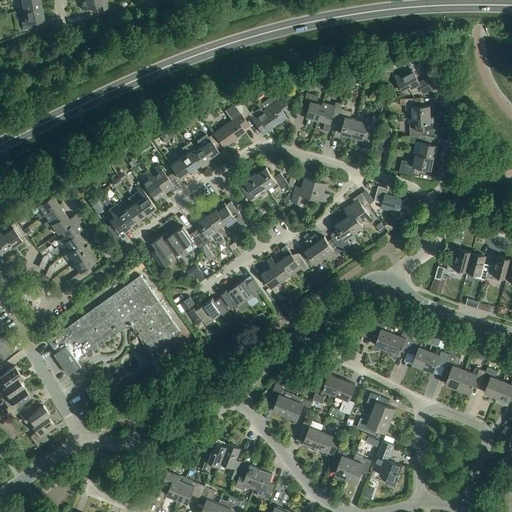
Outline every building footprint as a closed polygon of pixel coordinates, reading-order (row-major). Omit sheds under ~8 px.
[(21,0),(24,11),(41,7),(39,0),(21,0)] [(79,0),(83,10),(93,7),(94,13),(108,9),(105,0),(79,0)] [(41,7),(24,11),(25,17),(20,18),(23,30),(35,27),(34,22),(44,20),(41,7)] [(394,72),(397,70),(393,62),(389,63),(394,72)] [(394,76),(402,91),(409,88),(412,93),(420,89),(421,91),(425,93),(432,89),(426,78),(419,82),(412,70),(403,75),(401,72),(394,76)] [(313,84),(315,76),(308,74),(306,82),(313,84)] [(304,92),(306,82),(301,81),(298,90),(304,92)] [(264,109),(263,110),(270,120),(275,126),(287,118),(281,110),(287,106),(275,89),(269,93),(271,96),(267,99),(267,100),(261,104),(264,109)] [(265,97),(260,91),(254,96),(258,101),(265,97)] [(364,96),(369,99),(372,95),(368,91),(364,96)] [(318,122),(318,120),(322,104),(317,103),(319,96),(307,92),(302,108),(308,109),(306,118),(318,122)] [(412,118),(415,118),(430,117),(430,105),(421,106),(420,98),(405,99),(405,110),(412,109),(412,118)] [(233,104),(244,118),(248,115),(263,135),(275,126),(270,120),(263,110),(255,115),(252,110),(249,112),(242,101),(235,106),(233,104)] [(337,121),(341,109),(342,104),(336,102),(335,106),(323,102),(322,104),(318,120),(325,122),(323,130),(329,132),(331,123),(331,122),(332,119),(337,121)] [(213,134),(222,145),(223,148),(245,132),(243,129),(249,126),(244,118),(233,104),(225,110),(232,120),(213,133),(213,134)] [(340,134),(351,137),(356,119),(350,118),(352,112),(341,109),(337,121),(343,122),(340,134)] [(356,119),(351,137),(351,138),(363,141),(363,138),(367,139),(371,127),(376,128),(379,118),(373,116),(372,118),(365,116),(364,121),(356,119)] [(410,136),(419,136),(422,136),(422,129),(434,129),(433,117),(430,117),(415,118),(415,124),(409,125),(410,136)] [(210,140),(201,147),(211,161),(221,155),(217,149),(222,145),(213,134),(208,138),(210,140)] [(421,143),(419,154),(434,158),(436,159),(439,146),(433,145),(435,137),(426,135),(422,136),(419,136),(418,142),(421,143)] [(190,142),(185,145),(199,165),(202,168),(211,161),(201,147),(196,150),(190,142)] [(186,154),(180,158),(189,171),(192,175),(195,172),(193,169),(199,165),(185,145),(181,148),(186,154)] [(399,172),(413,175),(415,167),(431,170),(434,158),(419,154),(415,153),(413,162),(402,160),(399,172)] [(189,171),(180,158),(170,165),(180,180),(187,175),(186,173),(189,171)] [(158,173),(153,176),(164,193),(170,189),(173,192),(181,186),(172,173),(167,177),(158,164),(154,167),(158,173)] [(266,167),(257,174),(266,187),(267,189),(272,186),(276,193),(288,184),(281,173),(274,178),(266,167)] [(166,196),(164,193),(153,176),(149,171),(145,174),(149,179),(143,183),(155,200),(161,195),(163,198),(166,196)] [(266,187),(257,174),(256,172),(244,181),(244,182),(239,185),(250,201),(256,197),(254,195),(266,187)] [(320,181),(315,180),(310,198),(327,202),(329,194),(324,192),(326,183),(334,185),(335,179),(322,175),(320,181)] [(310,198),(315,180),(304,177),(300,190),(294,188),(291,201),(299,204),(302,195),(310,198)] [(118,178),(112,182),(116,187),(121,183),(118,178)] [(137,191),(132,195),(145,215),(147,218),(151,215),(149,212),(155,208),(139,185),(135,188),(137,191)] [(380,208),(398,213),(403,198),(387,194),(388,188),(378,186),(374,201),(382,203),(380,208)] [(40,218),(45,215),(59,204),(54,199),(58,196),(55,193),(38,205),(42,210),(37,214),(40,218)] [(101,193),(88,201),(98,214),(103,210),(98,202),(105,197),(101,193)] [(355,202),(349,206),(361,223),(366,219),(370,224),(374,221),(364,207),(369,204),(361,193),(353,199),(355,202)] [(132,204),(126,209),(138,225),(141,222),(139,219),(145,215),(132,195),(128,198),(132,204)] [(224,203),(216,209),(225,223),(228,226),(236,220),(242,229),(248,225),(231,201),(226,205),(224,203)] [(47,227),(51,224),(65,214),(61,208),(64,206),(62,202),(59,204),(45,215),(48,220),(44,223),(47,227)] [(117,204),(113,207),(128,229),(133,225),(135,228),(139,226),(138,225),(126,209),(122,211),(117,204)] [(348,215),(344,219),(354,233),(363,226),(361,223),(349,206),(348,205),(344,208),(348,215)] [(213,211),(207,215),(220,234),(224,231),(220,226),(225,223),(216,209),(214,206),(211,208),(213,211)] [(128,229),(113,207),(108,210),(114,217),(110,220),(107,217),(102,220),(113,237),(118,233),(122,238),(125,236),(123,233),(128,229)] [(58,234),(61,231),(79,218),(76,214),(69,219),(65,214),(51,224),(58,234)] [(220,234),(207,215),(197,222),(208,237),(212,234),(220,244),(225,241),(220,234)] [(60,244),(78,232),(82,229),(78,224),(81,221),(79,218),(61,231),(64,235),(57,240),(60,244)] [(339,233),(333,238),(342,250),(351,244),(347,239),(354,234),(354,233),(344,219),(334,226),(339,233)] [(12,228),(2,235),(11,248),(12,250),(23,242),(21,239),(25,235),(15,221),(10,225),(12,228)] [(385,229),(381,223),(376,226),(380,233),(385,229)] [(183,226),(173,233),(184,248),(190,244),(194,249),(197,246),(201,247),(202,247),(206,244),(202,239),(196,244),(183,226)] [(24,230),(28,235),(32,233),(28,227),(24,230)] [(0,253),(1,255),(11,248),(2,235),(1,232),(0,232),(0,253)] [(67,246),(70,250),(81,243),(88,239),(85,236),(82,238),(78,232),(60,244),(63,249),(67,246)] [(166,233),(162,236),(174,254),(180,250),(185,257),(189,254),(184,248),(173,233),(168,237),(166,233)] [(315,234),(310,237),(325,258),(335,252),(336,254),(342,250),(333,238),(328,241),(324,236),(319,240),(315,234)] [(174,254),(162,236),(152,242),(155,247),(151,251),(163,268),(172,262),(169,258),(174,254)] [(304,250),(299,253),(307,265),(312,261),(315,266),(325,258),(310,237),(305,241),(309,247),(304,251),(304,250)] [(71,257),(75,263),(91,252),(92,251),(89,247),(86,249),(81,243),(70,250),(63,255),(67,260),(71,257)] [(281,260),(290,275),(291,275),(301,268),(304,271),(309,268),(307,265),(299,253),(298,253),(293,256),(286,246),(281,249),(287,256),(281,260)] [(459,269),(467,271),(472,253),(458,249),(457,255),(451,254),(446,270),(458,273),(459,269)] [(91,252),(75,263),(74,263),(80,272),(69,279),(73,285),(92,272),(88,267),(97,260),(91,252)] [(474,277),(485,280),(490,261),(489,265),(484,263),(485,257),(472,253),(467,271),(475,273),(474,277)] [(38,267),(43,270),(49,257),(46,254),(43,257),(38,267)] [(498,275),(506,278),(511,260),(498,256),(496,262),(490,261),(485,280),(485,281),(486,277),(497,280),(498,275)] [(266,260),(269,264),(281,281),(290,275),(281,260),(276,264),(271,257),(266,260)] [(44,276),(50,279),(55,266),(53,263),(49,266),(44,276)] [(281,281),(269,264),(266,267),(267,269),(261,274),(275,294),(280,291),(275,285),(281,281)] [(200,279),(205,275),(197,267),(192,271),(200,279)] [(150,353),(180,332),(141,275),(49,340),(57,352),(54,354),(69,375),(81,366),(78,361),(129,325),(130,325),(131,325),(150,353)] [(261,292),(252,279),(247,283),(244,279),(236,286),(247,301),(250,305),(251,307),(259,301),(255,296),(261,292)] [(445,282),(436,279),(432,290),(441,294),(445,282)] [(247,301),(236,286),(228,291),(226,289),(220,293),(229,305),(231,309),(237,305),(238,307),(241,311),(250,305),(247,301)] [(180,303),(185,310),(195,304),(190,297),(180,303)] [(212,298),(204,304),(215,319),(223,313),(223,314),(229,310),(221,297),(215,301),(212,298)] [(215,319),(204,304),(196,309),(194,307),(188,312),(197,323),(202,319),(208,328),(216,323),(213,320),(215,319)] [(266,317),(262,312),(257,316),(260,321),(266,317)] [(247,322),(243,326),(246,331),(251,328),(247,322)] [(374,345),(387,350),(395,329),(376,322),(370,339),(376,341),(374,345)] [(366,325),(362,335),(369,337),(373,327),(366,325)] [(246,331),(243,326),(236,331),(240,336),(246,331)] [(407,352),(412,339),(413,336),(403,332),(402,336),(394,333),(395,329),(387,350),(399,355),(401,351),(407,354),(407,352)] [(432,346),(436,334),(430,332),(426,343),(432,346)] [(412,364),(422,368),(429,350),(423,348),(425,344),(412,339),(407,352),(416,355),(412,364)] [(2,342),(0,343),(0,358),(11,351),(7,344),(5,345),(2,342)] [(436,363),(445,367),(450,354),(437,349),(435,353),(429,350),(422,368),(433,372),(436,363)] [(445,384),(458,388),(465,370),(457,366),(461,357),(450,353),(450,354),(445,367),(442,373),(449,376),(445,384)] [(160,358),(138,373),(143,381),(165,366),(162,362),(160,358)] [(0,381),(2,380),(6,386),(21,375),(14,366),(6,372),(2,367),(0,368),(0,381)] [(479,388),(481,383),(486,371),(475,367),(473,373),(465,370),(458,388),(470,393),(473,385),(479,388)] [(484,392),(496,397),(503,381),(495,378),(498,371),(488,367),(486,371),(481,383),(487,385),(484,392)] [(327,392),(336,395),(342,379),(329,374),(323,390),(317,387),(312,399),(323,403),(327,392)] [(0,398),(3,402),(4,402),(24,387),(20,382),(24,379),(21,375),(6,386),(2,388),(6,394),(0,398)] [(342,379),(336,395),(344,399),(339,410),(350,414),(354,402),(349,400),(355,384),(342,379)] [(503,381),(496,397),(509,402),(511,395),(511,394),(511,380),(511,384),(503,381)] [(273,411),(285,415),(291,399),(284,396),(286,391),(281,389),(283,385),(276,382),(269,402),(275,404),(273,411)] [(24,387),(4,402),(8,407),(4,410),(11,418),(25,408),(22,403),(31,397),(24,387)] [(374,405),(371,413),(390,420),(395,408),(387,405),(389,400),(371,392),(367,402),(374,405)] [(291,399),(285,415),(297,420),(299,414),(306,416),(312,401),(293,394),(291,399)] [(30,420),(34,426),(48,417),(50,415),(43,405),(34,412),(31,407),(20,414),(25,423),(30,420)] [(390,420),(371,413),(368,421),(360,418),(357,428),(375,435),(378,429),(385,432),(390,420)] [(48,417),(34,426),(32,427),(36,432),(30,436),(38,447),(48,440),(45,434),(55,427),(48,417)] [(302,445),(314,450),(322,431),(310,426),(311,424),(304,421),(297,438),(304,440),(302,445)] [(322,431),(314,450),(326,455),(327,453),(333,456),(341,436),(334,433),(333,435),(322,431)] [(209,462),(220,466),(228,443),(228,444),(224,443),(224,442),(217,439),(216,443),(216,442),(211,454),(204,452),(198,466),(206,469),(209,462)] [(388,460),(394,444),(383,440),(372,466),(381,470),(379,474),(387,478),(385,483),(395,486),(397,481),(394,480),(398,472),(400,473),(403,466),(388,460)] [(228,443),(220,466),(221,462),(232,467),(229,474),(236,477),(242,463),(235,460),(240,448),(228,443)] [(335,474),(346,478),(353,460),(346,457),(348,451),(339,447),(332,464),(338,466),(335,474)] [(353,460),(346,478),(357,483),(360,475),(365,477),(372,460),(363,457),(360,462),(353,460)] [(246,485),(254,488),(261,469),(250,465),(246,473),(241,471),(235,487),(244,490),(246,485)] [(261,469),(254,488),(262,491),(260,496),(268,500),(274,484),(269,482),(273,474),(261,469)] [(167,495),(177,499),(184,482),(178,479),(180,476),(167,471),(161,487),(169,490),(167,495)] [(191,495),(199,498),(204,486),(204,485),(192,480),(190,484),(184,482),(177,499),(188,504),(191,495)] [(201,511),(215,511),(221,498),(220,498),(219,503),(212,500),(216,491),(204,486),(199,498),(196,506),(203,508),(201,511)] [(221,498),(215,511),(244,511),(248,501),(242,499),(241,501),(230,497),(228,501),(221,498)]
